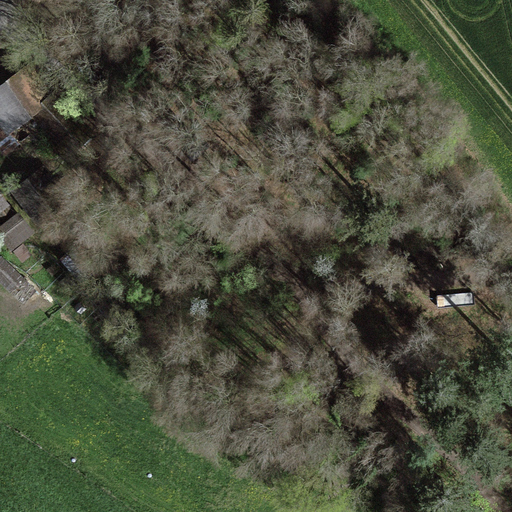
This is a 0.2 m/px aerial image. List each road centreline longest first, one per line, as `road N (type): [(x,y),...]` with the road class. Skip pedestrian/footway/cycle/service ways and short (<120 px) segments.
road 1 (track): [(0,25),(281,263),(500,511)]
road 2 (track): [(297,281),(511,276)]
